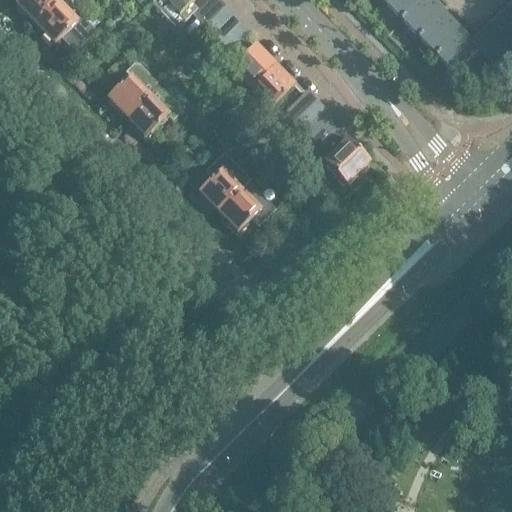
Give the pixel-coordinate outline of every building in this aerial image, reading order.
[(34,29),(57,6),(51,0),(23,0),(14,9),(15,10),(34,29)] [(168,6),(161,0),(157,0),(152,5),(160,14),(168,6)] [(179,18),(197,0),(161,0),(168,6),(179,18)] [(194,20),(211,4),(206,0),(197,0),(179,18),(185,24),(192,17),(194,20)] [(404,24),(428,0),(392,0),(386,6),(404,24)] [(421,42),(446,18),(428,0),(404,24),(421,42)] [(204,29),(223,10),(214,1),(211,4),(194,20),(204,29)] [(94,36),(80,21),(76,25),(57,6),(34,29),(53,48),(52,48),(53,49),(61,41),(74,55),(94,36)] [(212,38),(232,19),(223,10),(204,29),(212,38)] [(511,13),(510,12),(492,29),(511,49),(511,13)] [(439,60),(464,36),(446,18),(421,42),(439,60)] [(221,47),(240,28),(232,19),(212,38),(221,47)] [(230,56),(245,42),(249,38),(240,28),(221,47),(230,56)] [(511,57),(511,49),(492,29),(474,47),(481,56),(497,73),(511,57)] [(457,79),(481,56),(474,47),(464,36),(439,60),(457,79)] [(251,92),(274,69),(256,50),(255,49),(231,72),(251,92)] [(125,123),(159,90),(135,66),(125,76),(129,80),(105,103),(106,104),(107,103),(125,123)] [(265,117),(292,91),(294,89),(293,88),(274,69),(251,92),(246,98),(265,117)] [(172,125),(182,115),(159,90),(125,123),(144,142),(144,143),(168,120),(172,125)] [(295,123),(314,104),(305,95),(286,114),(295,123)] [(304,132),(323,113),(314,104),(295,123),(304,132)] [(312,141),(332,122),(323,113),(304,132),(312,141)] [(321,150),(337,135),(341,132),(332,122),(312,141),(320,149),(321,150)] [(370,167),(351,148),(346,143),(345,143),(337,135),(321,150),(320,149),(313,156),(323,165),(322,166),(346,190),(347,189),(346,189),(368,168),(369,168),(370,167)] [(217,217),(240,194),(221,174),(197,197),(198,198),(198,197),(217,217)] [(273,213),(247,187),(240,194),(217,217),(235,236),(236,237),(251,222),(257,228),(273,213)]
